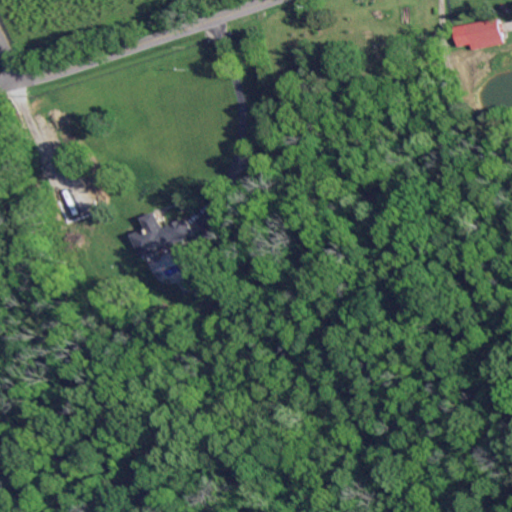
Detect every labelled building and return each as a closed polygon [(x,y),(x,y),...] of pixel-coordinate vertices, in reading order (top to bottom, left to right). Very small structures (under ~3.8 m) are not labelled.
[(473,51),(467,25),(499,20),(504,44),(473,51)] [(488,162),(487,160),(486,155),(492,154),(499,153),(500,158),(501,159),(488,162)] [(169,228),(190,219),(191,219),(198,235),(198,236),(147,257),(138,235),(152,229),(148,218),(162,212),(164,217),(169,228)] [(79,448),(99,442),(99,444),(100,446),(103,456),(104,457),(90,462),(87,451),(81,453),(84,464),(70,469),(67,462),(66,462),(62,450),(63,450),(60,441),(75,436),(79,448)] [(170,507),(160,511),(155,511),(149,500),(143,503),(132,482),(158,469),(169,490),(163,493),(170,507)]
